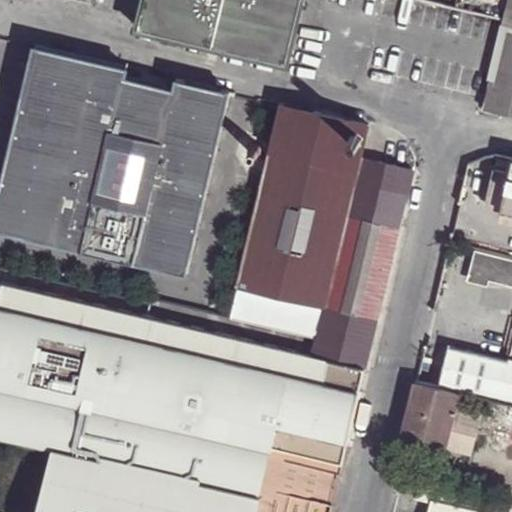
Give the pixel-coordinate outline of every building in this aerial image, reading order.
[(144,0),(138,28),(285,62),(299,0),(144,0)] [(511,0),(508,0),(504,16),(487,96),(485,107),(511,113),(511,0)] [(128,69),(40,47),(25,109),(23,108),(0,201),(0,229),(188,275),(233,91),(179,78),(177,88),(127,75),(128,69)] [(371,124),(282,102),(261,185),(237,283),(328,305),(371,124)] [(502,208),(511,172),(498,168),(489,204),(502,208)] [(511,171),(511,172),(502,208),(511,209),(511,171)] [(511,258),(476,248),(470,274),(511,283),(511,353),(511,357),(453,343),(448,364),(504,378),(511,380),(511,258)] [(1,276),(295,350),(297,341),(4,268),(1,276)] [(353,433),(368,367),(310,353),(295,350),(1,276),(0,280),(0,435),(51,448),(238,490),(243,469),(249,443),(272,449),(314,458),(345,463),(353,433)] [(237,283),(230,315),(314,335),(319,336),(326,305),(237,283)] [(504,378),(448,364),(443,384),(461,389),(499,398),(504,378)] [(511,401),(511,380),(504,378),(499,398),(511,401)] [(418,379),(413,398),(402,440),(408,451),(444,460),(446,448),(472,454),(482,415),(455,409),(461,389),(443,384),(418,379)] [(272,449),(249,443),(243,469),(238,490),(262,495),(266,474),(272,449)] [(51,448),(35,511),(257,511),(262,495),(238,490),(51,448)] [(511,511),(511,505),(422,483),(418,498),(431,502),(474,511),(511,511)] [(474,511),(431,502),(429,511),(474,511)]
